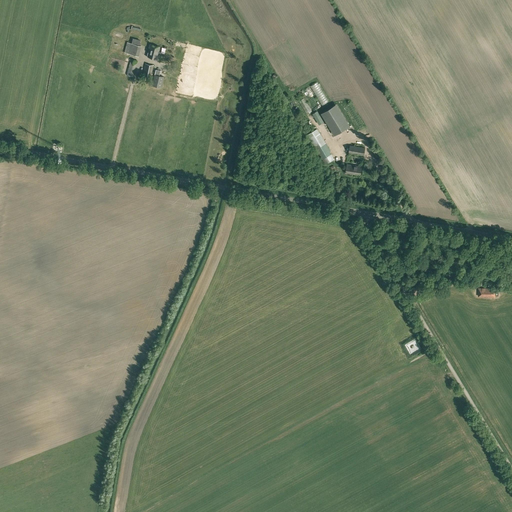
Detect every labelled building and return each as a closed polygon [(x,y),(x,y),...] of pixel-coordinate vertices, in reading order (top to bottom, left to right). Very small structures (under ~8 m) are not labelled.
[(139,45),(141,40),(133,38),(131,43),(127,42),(124,52),(138,56),(141,46),(139,45)] [(159,53),(160,47),(150,44),(149,48),(147,56),(156,59),(158,53),(159,53)] [(133,76),(137,61),(130,59),(127,74),(133,76)] [(151,77),(153,65),(145,63),(143,75),(151,77)] [(161,88),(164,77),(159,75),(161,71),(156,69),(155,74),(152,86),(161,88)] [(325,164),(334,159),(330,151),(331,150),(317,128),(314,130),(311,132),(307,134),(308,135),(325,164)] [(364,155),(365,147),(350,145),(349,152),(364,155)] [(361,174),(362,167),(347,164),(346,173),(355,174),(355,173),(361,174)] [(495,297),(495,288),(478,288),(478,296),(488,297),(495,297)]
